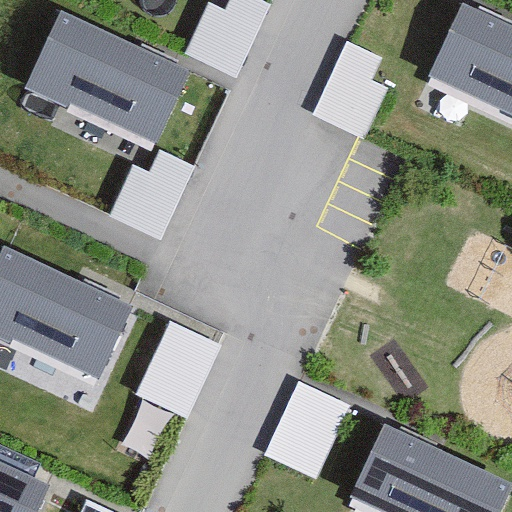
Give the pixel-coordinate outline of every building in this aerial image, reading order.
[(271,1),(268,0),(230,0),(227,9),(209,0),(185,51),(237,75),(271,1)] [(511,28),(460,6),(425,86),(511,124),(511,28)] [(191,68),(59,10),(26,85),(158,143),(191,68)] [(349,39),(315,111),(362,134),(366,136),(390,86),(374,79),(385,56),(349,39)] [(196,163),(162,148),(151,171),(133,163),(110,214),(162,237),(196,163)] [(131,300),(5,243),(0,255),(0,330),(98,375),(131,300)] [(221,343),(171,319),(135,393),(186,417),(221,343)] [(349,403),(298,380),(264,455),(315,478),(349,403)] [(494,511),(510,478),(385,420),(353,489),(403,511),(494,511)] [(29,511),(44,482),(0,460),(0,511),(29,511)] [(119,511),(88,498),(81,511),(119,511)]
